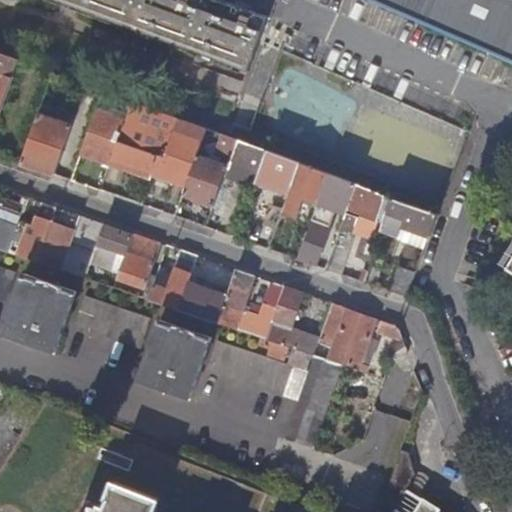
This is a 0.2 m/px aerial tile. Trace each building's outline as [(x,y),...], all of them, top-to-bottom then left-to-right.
[(59,0),(248,70),(268,17),(253,11),(253,8),(237,3),(236,5),(222,0),(59,0)] [(511,0),(370,0),(511,62),(511,0)] [(0,116),(21,59),(0,51),(0,116)] [(83,153),(105,90),(56,72),(22,163),(73,181),(83,153)] [(111,163),(133,101),(105,90),(83,153),(111,163)] [(160,176),(181,118),(133,101),(111,163),(158,180),(160,176)] [(199,155),(209,129),(181,118),(160,176),(188,186),(199,155)] [(232,160),(240,140),(225,134),(218,155),(232,160)] [(261,172),(269,151),(240,140),(232,160),(232,162),(261,172)] [(291,194),(302,163),(269,151),(261,172),(258,182),(291,194)] [(216,205),(230,166),(221,163),(223,158),(218,156),(216,161),(199,155),(188,186),(185,194),(216,205)] [(319,204),(330,173),(302,163),(291,194),(284,212),(300,217),(306,200),(319,204)] [(337,210),(347,214),(358,184),(330,173),(319,204),(298,259),(317,265),(337,210)] [(347,214),(327,269),(342,274),(356,236),(354,235),(362,215),(379,221),(389,195),(358,184),(347,214)] [(388,211),(393,197),(389,195),(379,221),(385,223),(388,211)] [(4,197),(0,209),(0,249),(12,253),(20,230),(23,221),(28,204),(31,198),(24,196),(22,203),(4,197)] [(403,225),(430,235),(438,213),(393,197),(388,211),(406,217),(403,225)] [(43,202),(31,198),(28,204),(23,221),(36,225),(43,202)] [(59,208),(49,204),(44,219),(54,222),(59,208)] [(54,222),(50,237),(65,242),(73,245),(83,216),(59,208),(54,222)] [(107,224),(83,216),(73,245),(66,264),(64,271),(89,279),(100,246),(107,224)] [(20,230),(12,253),(41,263),(46,246),(50,237),(54,222),(44,219),(42,218),(37,233),(40,234),(40,237),(20,230)] [(135,234),(107,224),(100,246),(123,254),(121,259),(126,261),(135,234)] [(135,234),(126,261),(120,279),(148,289),(164,244),(135,234)] [(50,237),(46,246),(62,251),(65,242),(50,237)] [(46,246),(41,263),(56,268),(62,251),(46,246)] [(156,285),(151,300),(182,311),(192,283),(201,256),(180,249),(165,288),(156,285)] [(367,283),(378,287),(387,262),(375,257),(367,283)] [(0,267),(0,299),(7,302),(17,273),(0,267)] [(393,292),(408,297),(417,272),(403,267),(393,292)] [(230,295),(220,324),(246,333),(248,327),(240,324),(244,313),(246,306),(256,275),(238,269),(230,295)] [(27,274),(6,335),(58,353),(79,292),(27,274)] [(266,331),(263,338),(270,341),(288,286),(270,280),(268,286),(273,288),(265,312),(268,314),(264,327),(266,331)] [(192,283),(182,311),(220,324),(230,295),(192,283)] [(306,293),(288,286),(270,341),(272,342),(291,348),(296,350),(316,356),(320,343),(321,339),(293,330),(306,293)] [(87,297),(77,326),(142,348),(152,319),(87,297)] [(359,371),(368,375),(372,365),(363,362),(378,319),(348,309),(343,306),(334,302),(321,339),(320,343),(335,348),(332,358),(361,368),(359,371)] [(163,320),(142,381),(193,399),(214,338),(163,320)] [(380,331),(406,341),(403,332),(399,326),(383,321),(380,331)] [(270,341),(263,338),(260,344),(270,348),(272,342),(270,341)] [(393,354),(409,348),(406,341),(390,349),(393,355),(393,354)] [(296,350),(293,359),(291,366),(220,342),(210,370),(300,401),(316,356),(296,350)] [(272,342),(270,348),(268,355),(286,361),(288,357),(291,348),(272,342)] [(291,348),(288,357),(293,359),(296,350),(291,348)] [(286,440),(315,450),(343,366),(316,356),(300,401),(286,440)] [(0,472),(43,405),(20,391),(0,422),(0,472)] [(404,448),(387,497),(399,504),(408,490),(418,474),(411,451),(404,448)] [(157,511),(163,498),(114,480),(107,499),(110,500),(107,507),(90,501),(85,511),(157,511)] [(387,497),(381,511),(416,511),(426,498),(419,494),(413,490),(412,492),(408,490),(399,504),(387,497)] [(426,498),(416,511),(443,511),(439,510),(441,508),(426,498)]
